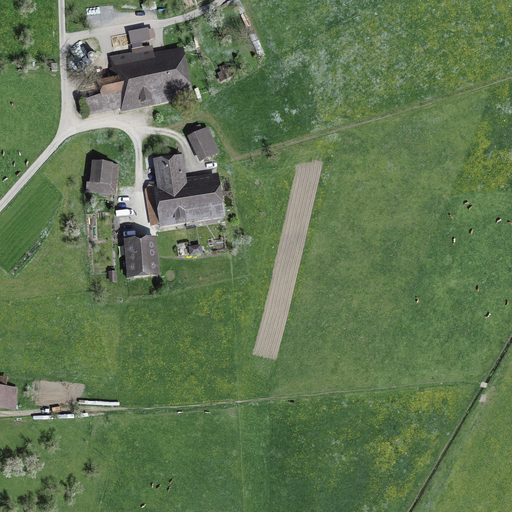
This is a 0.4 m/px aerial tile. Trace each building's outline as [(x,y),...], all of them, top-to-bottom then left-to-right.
[(155,36),(154,28),(129,33),(130,41),(155,36)] [(185,92),(178,56),(112,70),(114,82),(101,84),(103,94),(82,101),(85,115),(109,109),(109,108),(185,92)] [(218,74),(222,81),(231,76),(227,69),(218,74)] [(217,152),(207,130),(193,136),(204,159),(217,152)] [(146,192),(151,222),(219,212),(214,181),(184,186),(180,159),(157,162),(161,190),(146,192)] [(117,166),(108,164),(108,168),(96,167),(95,181),(92,181),(92,185),(88,185),(87,190),(114,193),(117,166)] [(124,241),(127,279),(134,279),(133,274),(154,272),(152,243),(130,245),(130,240),(124,241)] [(190,248),(191,255),(201,253),(200,247),(190,248)] [(0,407),(14,409),(16,390),(10,389),(10,385),(6,385),(6,379),(0,378),(0,407)]
